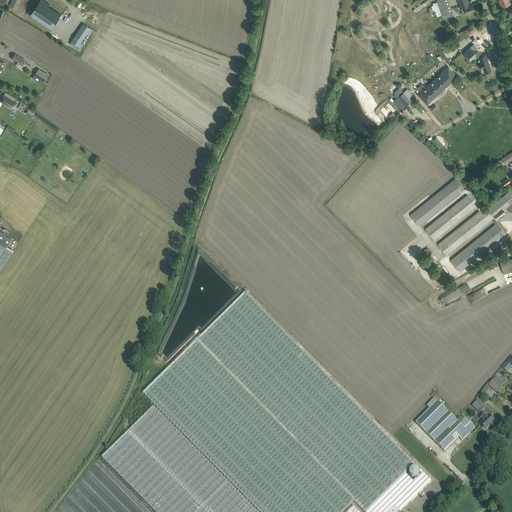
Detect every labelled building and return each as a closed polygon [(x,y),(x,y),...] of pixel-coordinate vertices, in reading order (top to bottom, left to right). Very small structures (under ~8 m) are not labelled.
[(20,0),(12,0),(9,6),(16,9),(20,0)] [(61,14),(49,6),(50,4),(44,1),(44,0),(43,0),(39,0),(30,15),(51,30),(61,14)] [(436,0),(442,15),(444,14),(445,18),(454,15),(452,11),(448,0),(436,0)] [(470,5),(468,1),(468,0),(457,0),(461,8),(463,15),(474,10),(472,4),(470,5)] [(71,42),(70,44),(79,51),(84,45),(81,43),(87,34),(89,36),(94,30),(91,28),(83,23),(71,41),(71,42)] [(471,62),(490,45),(494,41),(486,33),(463,53),(471,62)] [(25,61),(26,60),(15,53),(11,59),(14,61),(14,62),(18,65),(19,64),(22,66),(24,63),(25,64),(26,62),(25,61)] [(486,55),(479,57),(480,60),(481,62),(479,62),(479,63),(481,69),(483,68),(485,72),(491,70),(487,60),(488,59),(486,55)] [(419,94),(427,103),(456,76),(448,67),(419,94)] [(35,76),(44,82),(48,75),(39,69),(35,76)] [(398,97),(393,102),(401,111),(411,101),(415,98),(407,89),(403,92),(399,88),(394,92),(398,97)] [(16,103),(3,95),(0,100),(13,109),(16,103)] [(511,152),(501,159),(504,163),(511,158),(511,152)] [(471,192),(465,189),(456,178),(410,215),(419,226),(463,191),(469,193),(425,228),(435,240),(478,205),(482,209),(438,244),(447,256),(511,203),(511,189),(487,209),(480,203),(471,192)] [(505,186),(511,182),(508,178),(502,182),(505,186)] [(495,224),(451,260),(460,271),(506,234),(494,218),(492,220),(495,224)] [(0,269),(14,250),(7,246),(11,239),(0,231),(0,269)] [(431,255),(423,261),(430,270),(438,263),(431,255)] [(511,257),(500,262),(504,274),(511,271),(511,257)] [(364,511),(365,511),(404,474),(414,464),(245,293),(143,394),(156,407),(228,480),(259,511),(342,511),(354,501),(364,511)] [(488,384),(492,388),(496,392),(504,382),(497,376),(494,379),(488,384)] [(483,392),(489,395),(493,389),(487,385),(483,392)] [(465,417),(459,423),(437,401),(416,423),(444,451),(459,437),(462,441),(475,428),(465,417)] [(256,511),(153,407),(103,457),(157,511),(256,511)] [(488,416),(485,413),(480,417),(484,421),(480,424),(483,427),(482,428),(484,430),(485,430),(486,430),(495,421),(489,415),(488,416)] [(414,478),(415,478),(416,478),(417,477),(418,476),(419,475),(419,474),(419,473),(419,472),(419,471),(418,471),(418,470),(417,469),(416,468),(415,468),(414,468),(413,468),(412,468),(411,469),(410,469),(410,470),(409,471),(409,472),(409,473),(409,474),(409,475),(410,476),(410,477),(411,477),(412,478),(413,478),(414,478)] [(398,511),(400,511),(431,482),(422,473),(413,482),(404,474),(365,511),(385,511),(392,506),(396,511),(397,510),(398,511)]
